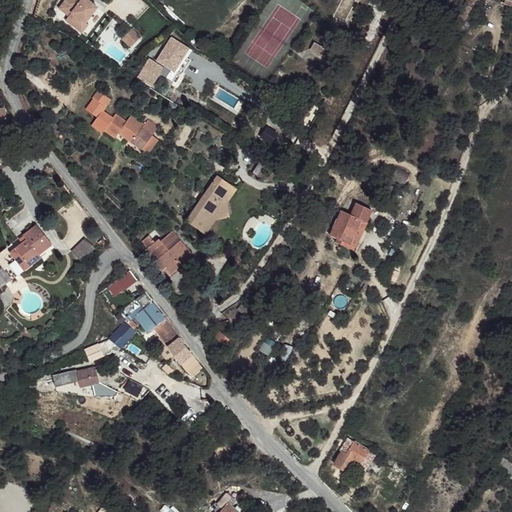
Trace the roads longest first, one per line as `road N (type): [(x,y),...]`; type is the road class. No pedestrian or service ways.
road 1 (residential): [(26,0),(6,81),(17,111),(218,380),(345,511)]
road 2 (unknown): [(188,340),(287,234),(341,139)]
